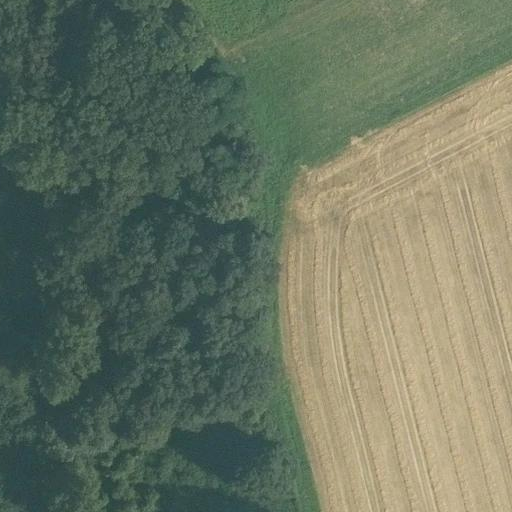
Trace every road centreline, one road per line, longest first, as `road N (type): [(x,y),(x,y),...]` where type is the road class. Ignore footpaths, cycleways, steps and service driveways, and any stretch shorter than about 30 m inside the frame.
road 1 (track): [(306,511),(262,310),(263,202),(272,179),(190,0)]
road 2 (track): [(0,101),(51,213),(55,511)]
road 3 (track): [(272,179),(511,53)]
